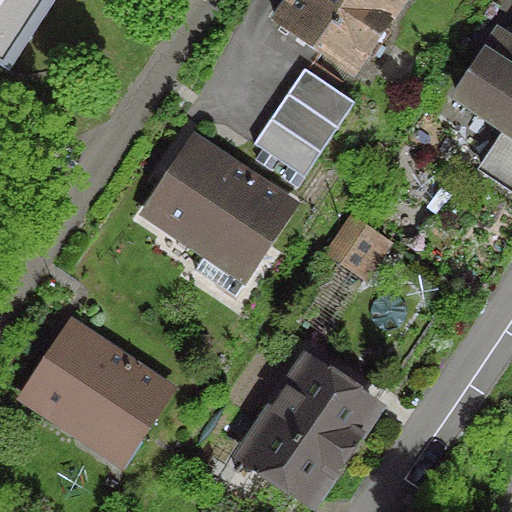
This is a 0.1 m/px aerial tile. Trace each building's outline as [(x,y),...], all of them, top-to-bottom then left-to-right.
[(0,0),(0,68),(2,70),(48,0),(0,0)] [(290,0),(272,26),(344,75),(395,0),(290,0)] [(503,132),(476,171),(511,194),(511,52),(510,56),(489,42),(451,97),(503,132)] [(299,71),(282,96),(333,130),(348,105),(299,71)] [(282,96),(265,121),(316,155),(333,130),(282,96)] [(265,121),(249,146),(299,179),(316,155),(265,121)] [(203,256),(219,233),(249,254),(282,204),(194,146),(146,218),(203,256)] [(347,220),(323,254),(348,272),(372,238),(347,220)] [(80,441),(95,418),(126,438),(159,389),(72,330),(23,402),(80,441)] [(370,409),(302,363),(213,496),(236,511),(280,511),(294,492),(307,501),(370,409)]
